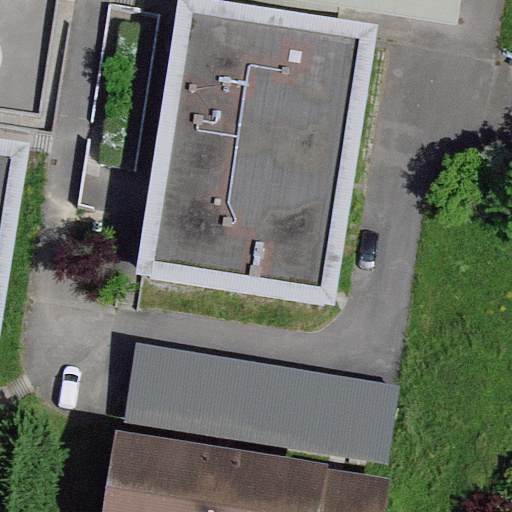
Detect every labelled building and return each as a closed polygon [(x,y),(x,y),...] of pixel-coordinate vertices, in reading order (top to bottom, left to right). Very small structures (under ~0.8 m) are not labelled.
[(306,0),(463,24),(466,0),(306,0)] [(205,32),(168,285),(343,311),(381,58),(205,32)] [(0,358),(6,328),(0,322),(0,319),(6,316),(17,256),(9,249),(20,244),(28,188),(15,172),(0,170),(0,358)] [(136,407),(133,426),(390,466),(393,447),(136,407)] [(123,459),(115,511),(386,511),(389,497),(123,459)]
